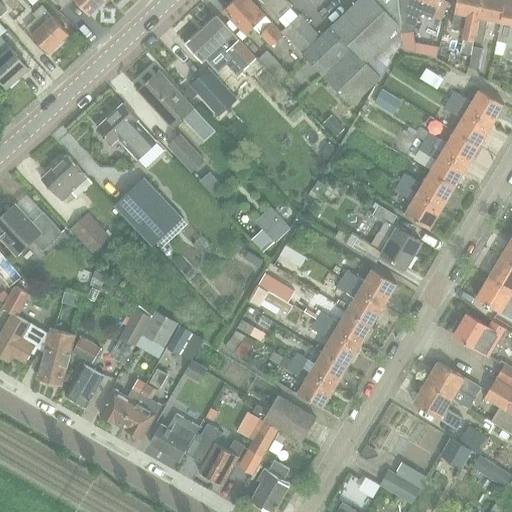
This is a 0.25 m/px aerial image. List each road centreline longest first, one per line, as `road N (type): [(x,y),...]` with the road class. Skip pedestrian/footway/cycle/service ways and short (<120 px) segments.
road 1 (residential): [(291,511),(511,158)]
road 2 (residential): [(205,511),(0,391)]
road 3 (secondary): [(0,154),(170,0)]
